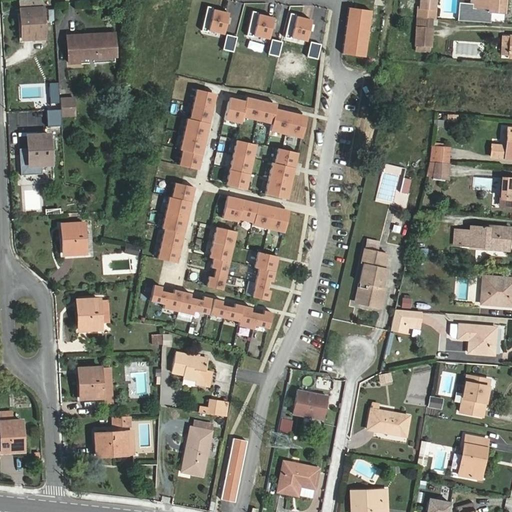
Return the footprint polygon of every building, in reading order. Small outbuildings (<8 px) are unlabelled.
[(421,0),(420,8),(436,9),(436,0),(421,0)] [(504,12),(504,0),(471,0),(470,10),(504,12)] [(352,7),(346,54),(368,57),(375,10),(352,7)] [(22,39),(44,38),(43,8),(21,9),(22,39)] [(229,13),(214,9),(209,30),(225,34),(229,13)] [(259,14),(254,35),(270,38),(274,18),(259,14)] [(312,21),(297,17),(292,38),(308,42),(312,21)] [(430,52),(432,29),(417,27),(415,51),(430,52)] [(114,33),(67,35),(68,63),(79,62),(79,59),(116,57),(114,33)] [(224,49),(233,50),(237,37),(227,35),(224,49)] [(510,36),(502,35),(501,56),(508,56),(510,36)] [(273,40),(270,54),(279,57),(282,42),(273,40)] [(322,45),(313,43),(310,57),(319,59),(322,45)] [(49,90),(50,108),(59,108),(58,89),(49,90)] [(182,150),(179,165),(199,170),(201,159),(198,157),(200,147),(204,148),(208,130),(204,129),(207,118),(211,119),(216,98),(212,97),(213,93),(197,89),(190,118),(187,118),(180,149),(182,150)] [(355,107),(365,109),(368,95),(358,93),(355,107)] [(76,115),(75,98),(60,98),(61,116),(76,115)] [(228,101),(224,119),(241,123),(242,116),(272,123),(271,131),(301,138),(306,120),(299,119),(300,114),(283,110),(281,114),(276,113),(276,109),(271,107),(272,103),(252,98),(251,102),(236,99),(235,103),(228,101)] [(446,121),(457,123),(458,115),(447,113),(446,121)] [(511,127),(507,127),(506,144),(492,143),(491,158),(511,158),(511,127)] [(51,164),(49,134),(27,136),(29,165),(51,164)] [(232,179),(230,185),(246,189),(257,144),(241,141),(239,146),(235,146),(228,178),(232,179)] [(450,147),(431,146),(430,161),(436,162),(448,163),(450,147)] [(272,162),(266,194),(287,199),(298,152),(278,148),(276,163),(272,162)] [(426,176),(435,178),(436,162),(430,161),(426,176)] [(435,178),(449,179),(450,163),(448,163),(436,162),(435,178)] [(404,177),(400,192),(407,193),(411,179),(404,177)] [(511,179),(502,179),(500,208),(511,208),(511,204),(511,179)] [(164,228),(157,258),(177,263),(195,186),(175,182),(172,196),(169,195),(161,227),(164,228)] [(226,199),(221,217),(237,222),(238,219),(253,223),(252,225),(283,233),(288,214),(281,212),(282,208),(264,204),(263,208),(252,205),(253,202),(233,197),(233,201),(226,199)] [(63,254),(85,252),(83,223),(61,224),(63,254)] [(453,245),(488,248),(488,245),(510,247),(511,227),(471,225),(470,229),(455,228),(453,245)] [(206,286),(222,289),(236,231),(220,227),(219,233),(215,232),(209,256),(213,257),(211,267),(216,268),(213,276),(209,275),(206,286)] [(140,247),(126,245),(125,252),(138,254),(140,247)] [(364,284),(360,304),(380,308),(385,288),(382,287),(386,267),(384,267),(387,252),(365,248),(362,262),(364,263),(359,283),(364,284)] [(259,268),(252,296),(268,300),(270,290),(266,289),(268,280),(272,281),(276,263),(273,262),(274,255),(258,251),(254,267),(259,268)] [(78,284),(86,284),(85,273),(78,274),(78,284)] [(511,305),(511,278),(484,277),(481,304),(511,305)] [(152,284),(149,299),(163,303),(162,306),(193,314),(194,310),(207,313),(211,298),(203,296),(202,300),(190,297),(191,293),(174,289),(173,293),(161,290),(162,286),(152,284)] [(402,305),(410,305),(410,295),(402,295),(402,305)] [(213,298),(210,314),(239,321),(238,325),(253,328),(254,324),(268,328),(272,312),(264,310),(263,314),(251,311),(252,307),(234,303),(233,307),(221,305),(222,301),(213,298)] [(101,328),(99,299),(77,300),(79,329),(101,328)] [(405,323),(421,324),(422,311),(395,309),(390,329),(403,332),(405,323)] [(454,338),(470,339),(469,352),(494,354),(496,328),(451,325),(450,335),(451,337),(454,338)] [(161,345),(162,334),(151,334),(150,345),(161,345)] [(162,346),(171,347),(172,334),(162,334),(162,346)] [(183,377),(203,381),(208,359),(176,352),(172,372),(184,375),(183,377)] [(80,398),(102,397),(100,367),(78,368),(80,398)] [(110,367),(100,367),(102,397),(112,396),(110,367)] [(389,374),(378,375),(379,384),(390,382),(389,374)] [(467,376),(460,412),(483,416),(489,380),(467,376)] [(328,396),(298,390),(293,414),(323,419),(328,396)] [(441,408),(443,399),(431,397),(429,406),(441,408)] [(208,414),(216,415),(218,402),(210,400),(208,414)] [(218,402),(216,415),(224,416),(226,403),(218,402)] [(371,409),(367,429),(406,436),(409,416),(371,409)] [(271,410),(270,425),(277,426),(278,411),(271,410)] [(123,426),(123,416),(112,417),(112,427),(123,426)] [(290,433),(292,421),(282,419),(279,432),(290,433)] [(202,475),(211,432),(209,431),(211,424),(194,420),(193,428),(191,427),(182,471),(202,475)] [(21,421),(0,422),(0,440),(1,452),(23,450),(21,421)] [(132,431),(125,432),(126,454),(134,453),(132,431)] [(126,454),(125,432),(95,433),(97,455),(126,454)] [(466,435),(458,475),(481,479),(488,440),(466,435)] [(233,437),(221,498),(236,501),(248,439),(233,437)] [(422,442),(420,454),(428,455),(430,443),(422,442)] [(420,454),(418,463),(426,465),(428,455),(420,454)] [(264,489),(271,459),(255,456),(249,486),(264,489)] [(283,461),(277,491),(292,494),(294,484),(314,488),(318,469),(283,461)] [(387,511),(387,490),(351,491),(351,511),(387,511)] [(430,499),(427,511),(449,511),(451,503),(430,499)] [(459,511),(475,511),(473,503),(458,507),(459,511)]
